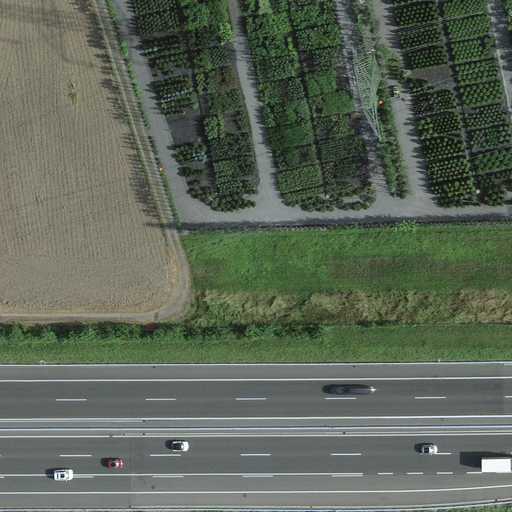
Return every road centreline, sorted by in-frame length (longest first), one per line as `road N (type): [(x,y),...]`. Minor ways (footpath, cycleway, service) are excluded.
road 1 (motorway): [(511,395),(0,400)]
road 2 (motorway): [(0,455),(511,452)]
road 3 (track): [(0,317),(144,318),(170,301),(184,276),(103,0)]
